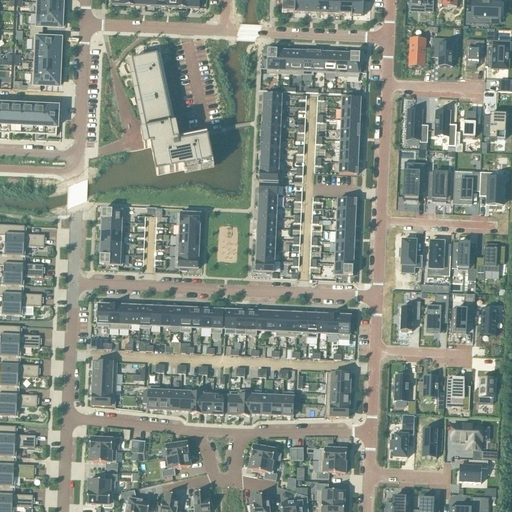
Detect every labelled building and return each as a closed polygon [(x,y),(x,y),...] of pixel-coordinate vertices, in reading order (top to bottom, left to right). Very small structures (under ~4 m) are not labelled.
[(166,0),(166,8),(170,8),(170,9),(177,9),(177,0),(166,0)] [(177,0),(177,9),(183,9),(183,8),(188,9),(188,0),(177,0)] [(188,0),(188,9),(192,9),(192,10),(198,10),(199,1),(201,1),(201,0),(188,0)] [(282,0),(282,13),(294,14),(294,0),(282,0)] [(294,0),(294,14),(305,14),(306,0),(294,0)] [(306,0),(305,14),(317,15),(317,0),(306,0)] [(317,0),(317,15),(328,15),(328,0),(317,0)] [(328,0),(328,15),(340,16),(340,0),(328,0)] [(340,0),(340,16),(351,16),(351,0),(340,0)] [(351,0),(351,16),(363,17),(364,1),(370,1),(370,0),(351,0)] [(409,0),(410,5),(426,6),(425,13),(433,13),(433,0),(409,0)] [(466,13),(465,24),(488,25),(488,20),(500,21),(501,4),(489,4),(489,3),(482,2),(482,4),(472,3),(472,14),(466,13)] [(36,4),(36,14),(62,16),(62,5),(36,4)] [(30,26),(30,33),(43,33),(43,27),(62,28),(62,27),(61,27),(62,16),(36,14),(35,26),(30,26)] [(30,33),(30,39),(32,40),(32,51),(34,51),(60,53),(60,41),(61,41),(61,40),(57,40),(43,39),(43,33),(30,33)] [(432,40),(431,56),(438,57),(438,68),(452,69),(452,60),(455,61),(456,46),(440,46),(440,40),(432,40)] [(484,41),(464,40),(464,55),(466,55),(466,69),(477,69),(478,58),(480,58),(483,58),(484,41)] [(411,41),(410,67),(424,68),(425,42),(411,41)] [(486,44),(485,68),(492,68),(492,70),(508,71),(509,45),(488,44),(486,44)] [(34,51),(34,62),(36,62),(59,63),(60,53),(34,51)] [(265,62),(264,70),(267,70),(267,74),(279,75),(280,52),(268,51),(267,62),(265,62)] [(280,52),(279,75),(290,75),(291,52),(280,52)] [(291,52),(290,75),(301,76),(302,53),(291,52)] [(302,53),(301,76),(313,76),(314,53),(302,53)] [(314,53),(313,76),(313,73),(324,74),(325,54),(314,53)] [(325,54),(324,74),(335,74),(335,77),(336,77),(337,54),(325,54)] [(337,54),(336,77),(347,78),(348,55),(337,54)] [(348,55),(347,78),(359,78),(359,74),(361,74),(362,66),(359,66),(360,55),(348,55)] [(158,56),(133,61),(148,133),(145,134),(147,142),(148,148),(151,147),(154,161),(162,160),(165,174),(184,170),(213,164),(209,144),(207,136),(179,141),(179,140),(178,140),(175,141),(174,141),(173,137),(172,134),(171,128),(172,128),(161,71),(158,71),(157,67),(160,66),(158,56)] [(36,62),(36,73),(59,74),(59,63),(36,62)] [(28,85),(27,91),(40,91),(40,86),(59,87),(59,86),(58,86),(59,74),(36,73),(31,73),(30,85),(28,85)] [(499,81),(499,93),(511,93),(511,81),(499,81)] [(281,107),(282,96),(263,95),(263,106),(281,107)] [(360,111),(360,100),(342,99),(342,110),(360,111)] [(0,106),(0,131),(7,132),(9,132),(10,132),(10,134),(11,107),(10,107),(9,107),(6,107),(6,108),(1,107),(0,106)] [(281,118),(281,107),(263,106),(262,117),(281,118)] [(11,107),(10,134),(11,132),(14,132),(21,133),(21,134),(23,108),(22,108),(17,108),(17,107),(14,107),(12,107),(11,107)] [(23,108),(21,134),(22,134),(22,133),(29,133),(32,133),(32,135),(33,135),(34,108),(33,108),(31,108),(30,108),(30,109),(24,108),(23,108)] [(34,108),(33,135),(33,133),(34,133),(36,133),(44,134),(44,135),(46,109),(44,109),(39,109),(39,108),(37,108),(37,109),(35,108),(34,108)] [(46,109),(44,135),(45,135),(45,134),(55,134),(55,136),(56,136),(57,129),(57,125),(57,122),(57,120),(57,109),(56,109),(56,110),(52,110),(52,109),(49,109),(47,109),(46,109)] [(359,122),(360,111),(342,110),(341,121),(359,122)] [(405,122),(405,130),(407,130),(406,141),(420,141),(420,144),(427,144),(428,133),(428,127),(421,126),(421,123),(422,112),(409,111),(408,111),(407,122),(405,122)] [(442,112),(435,112),(434,137),(448,138),(447,148),(455,148),(456,126),(449,126),(450,113),(443,112),(443,111),(442,111),(442,112)] [(476,114),(464,113),(463,139),(482,140),(482,126),(475,126),(476,114)] [(484,117),(483,137),(489,137),(489,140),(504,141),(506,115),(490,114),(490,118),(484,117)] [(280,129),(281,118),(262,117),(262,128),(280,129)] [(359,132),(359,122),(341,121),(341,132),(359,132)] [(280,140),(280,129),(262,128),(261,139),(280,140)] [(358,143),(359,132),(341,132),(340,142),(358,143)] [(279,150),(280,140),(261,139),(261,150),(279,150)] [(358,154),(358,143),(340,142),(340,153),(358,154)] [(279,161),(279,150),(261,150),(260,160),(279,161)] [(357,165),(358,154),(340,153),(339,164),(357,165)] [(278,172),(279,161),(260,160),(260,171),(278,172)] [(357,176),(357,165),(339,164),(339,175),(357,176)] [(403,197),(402,202),(404,202),(404,201),(417,202),(417,203),(418,203),(418,199),(417,199),(418,190),(425,190),(426,171),(405,170),(405,182),(404,188),(403,188),(403,191),(404,191),(404,197),(403,197)] [(278,183),(278,172),(260,171),(259,182),(278,183)] [(460,201),(460,205),(472,206),(472,192),(479,193),(480,174),(472,173),(472,177),(461,177),(460,181),(453,181),(453,201),(460,201)] [(428,190),(428,201),(434,202),(433,204),(446,204),(446,202),(450,203),(451,179),(450,179),(447,178),(447,174),(433,174),(433,180),(429,180),(428,190)] [(486,198),(486,206),(502,207),(502,206),(503,184),(502,184),(502,180),(499,180),(497,180),(497,175),(488,175),(487,175),(481,175),(481,174),(480,174),(479,193),(479,198),(486,198)] [(259,186),(259,197),(277,198),(278,187),(259,186)] [(259,197),(258,208),(277,209),(277,198),(259,197)] [(355,212),(356,201),(338,200),(337,211),(355,212)] [(258,208),(258,219),(276,219),(277,209),(258,208)] [(102,211),(102,222),(125,223),(125,212),(122,212),(121,212),(121,209),(113,209),(113,212),(102,211)] [(355,223),(355,212),(337,211),(337,222),(355,223)] [(177,214),(177,226),(200,227),(200,215),(189,215),(190,213),(182,212),(182,215),(180,215),(177,214)] [(258,219),(257,229),(276,230),(276,219),(258,219)] [(102,222),(101,233),(121,234),(122,224),(125,224),(125,223),(102,222)] [(354,234),(355,223),(337,222),(336,233),(354,234)] [(0,225),(0,236),(5,237),(4,256),(14,256),(15,235),(24,236),(24,235),(25,227),(0,225)] [(176,236),(199,238),(200,227),(177,226),(180,226),(179,236),(176,236)] [(257,229),(257,240),(275,241),(276,230),(257,229)] [(101,233),(101,244),(124,245),(124,244),(121,244),(121,234),(101,233)] [(354,244),(354,234),(336,233),(336,244),(354,244)] [(15,235),(14,256),(23,257),(24,248),(44,249),(45,236),(24,235),(24,236),(15,235)] [(176,236),(176,247),(199,248),(199,238),(176,236)] [(257,240),(256,251),(275,252),(275,241),(257,240)] [(415,256),(416,242),(402,241),(402,250),(399,249),(399,258),(401,258),(401,275),(414,275),(415,269),(421,269),(422,257),(415,256)] [(429,259),(429,270),(442,271),(441,278),(449,278),(450,258),(443,258),(444,243),(430,243),(429,253),(429,254),(429,255),(429,257),(429,259)] [(101,244),(100,255),(123,256),(124,245),(101,244)] [(353,255),(354,244),(336,244),(335,254),(353,255)] [(453,249),(452,270),(468,270),(467,282),(475,283),(475,280),(476,270),(474,270),(474,258),(469,257),(470,245),(458,244),(458,249),(453,249)] [(475,280),(484,280),(484,272),(499,273),(499,265),(504,265),(505,248),(497,248),(497,246),(484,245),(483,259),(476,259),(476,270),(475,280)] [(176,247),(175,258),(198,259),(199,248),(176,247)] [(256,251),(256,262),(274,263),(275,252),(256,251)] [(353,266),(353,255),(335,254),(335,265),(353,266)] [(0,266),(4,266),(3,277),(3,285),(13,286),(14,265),(23,265),(23,257),(14,256),(4,256),(0,255),(0,266)] [(100,255),(100,266),(110,266),(110,269),(118,269),(118,267),(123,267),(123,256),(100,255)] [(175,258),(175,269),(179,270),(179,272),(187,272),(187,270),(198,270),(198,259),(175,258)] [(256,262),(255,273),(266,273),(266,276),(272,276),(272,274),(274,274),(274,272),(279,273),(280,263),(274,263),(256,262)] [(14,265),(13,286),(22,286),(22,277),(43,278),(43,266),(23,265),(14,265)] [(352,277),(353,266),(335,265),(334,276),(336,276),(336,279),(342,279),(342,277),(352,277)] [(0,285),(0,296),(3,296),(2,309),(2,317),(11,317),(12,295),(22,295),(22,286),(13,286),(3,285),(0,285)] [(12,295),(11,317),(21,317),(21,307),(41,308),(42,296),(22,295),(12,295)] [(452,310),(450,335),(466,336),(467,324),(467,318),(467,314),(474,314),(475,296),(464,295),(463,310),(452,310)] [(448,297),(435,296),(434,308),(427,308),(426,333),(440,334),(441,324),(441,315),(447,315),(448,315),(448,297)] [(401,308),(400,332),(412,333),(412,319),(419,319),(420,303),(412,303),(412,309),(401,308)] [(96,312),(95,319),(98,319),(97,327),(108,328),(108,330),(109,330),(110,306),(98,306),(98,312),(96,312)] [(110,306),(109,330),(119,331),(121,307),(110,306)] [(121,307),(119,331),(130,331),(131,307),(121,307)] [(131,307),(130,331),(130,326),(140,327),(139,329),(140,329),(141,308),(131,307)] [(141,308),(140,329),(150,330),(151,308),(141,308)] [(151,308),(150,330),(151,327),(160,328),(161,309),(151,308)] [(161,309),(160,328),(171,328),(171,309),(161,309)] [(171,309),(171,328),(180,328),(180,333),(181,333),(182,310),(171,309)] [(182,310),(181,333),(191,334),(192,310),(182,310)] [(192,310),(191,334),(191,329),(201,329),(202,311),(192,310)] [(496,311),(482,311),(482,310),(481,310),(480,336),(495,336),(495,337),(496,337),(497,311),(496,311)] [(201,329),(201,337),(211,338),(211,335),(212,311),(202,311),(201,329)] [(212,311),(211,335),(222,335),(222,330),(223,312),(212,311)] [(226,312),(225,330),(236,331),(237,312),(226,312)] [(237,312),(236,331),(245,331),(245,336),(246,336),(247,313),(237,312)] [(247,313),(246,336),(256,337),(257,313),(247,313)] [(257,313),(256,337),(256,332),(266,332),(267,314),(257,313)] [(267,314),(266,332),(276,333),(276,338),(277,314),(267,314)] [(277,314),(276,338),(286,338),(287,314),(277,314)] [(287,314),(286,338),(297,338),(298,315),(287,314)] [(298,315),(297,338),(297,336),(306,337),(306,339),(307,339),(308,315),(298,315)] [(308,315),(307,339),(317,339),(318,316),(308,315)] [(318,316),(317,339),(318,335),(327,335),(327,337),(328,316),(318,316)] [(328,316),(327,337),(338,338),(337,340),(338,340),(339,317),(328,316)] [(339,317),(338,340),(349,341),(350,332),(352,333),(352,326),(350,326),(350,317),(339,317)] [(0,337),(1,337),(0,354),(0,356),(9,357),(10,336),(20,336),(20,328),(0,326),(0,337)] [(10,336),(9,357),(19,358),(19,348),(39,349),(40,337),(20,336),(10,336)] [(0,386),(8,387),(9,366),(19,366),(19,358),(9,357),(0,356),(0,386)] [(94,363),(93,374),(117,375),(117,364),(113,364),(94,363)] [(9,366),(8,387),(18,387),(18,378),(38,379),(39,367),(19,366),(9,366)] [(93,374),(93,385),(116,386),(117,375),(93,374)] [(327,374),(326,385),(350,386),(350,375),(331,374),(327,374)] [(396,376),(394,402),(408,403),(409,383),(409,377),(396,376)] [(418,383),(417,392),(423,392),(423,398),(437,399),(437,404),(444,405),(444,394),(437,394),(437,390),(438,378),(424,377),(424,383),(418,383)] [(447,380),(446,407),(447,407),(448,407),(460,408),(462,408),(462,412),(468,412),(469,398),(463,398),(464,379),(452,379),(452,381),(447,380)] [(474,392),(473,404),(493,405),(494,381),(480,380),(480,392),(474,392)] [(93,385),(92,396),(116,397),(116,386),(93,385)] [(326,385),(326,395),(349,396),(350,386),(326,385)] [(0,417),(7,418),(8,396),(17,396),(18,387),(8,387),(0,386),(0,417)] [(147,405),(147,411),(153,411),(158,411),(159,388),(148,387),(148,392),(147,398),(147,405)] [(159,388),(158,411),(163,412),(167,412),(169,412),(170,390),(160,390),(160,388),(159,388)] [(170,390),(169,412),(175,412),(180,412),(181,391),(170,390)] [(181,391),(180,412),(190,413),(190,415),(191,394),(181,393),(181,391)] [(228,403),(227,416),(233,417),(236,417),(239,417),(240,391),(239,391),(239,393),(228,393),(228,395),(228,398),(228,403)] [(240,391),(239,417),(241,417),(244,417),(248,417),(250,392),(240,391)] [(250,392),(248,417),(250,417),(250,416),(252,416),(255,416),(260,416),(261,392),(250,392)] [(261,392),(260,416),(265,416),(269,416),(271,417),(272,395),(262,395),(262,392),(261,392)] [(272,395),(271,417),(273,417),(277,417),(282,417),(283,393),(282,393),(282,396),(272,395)] [(283,393),(282,417),(287,417),(290,417),(293,417),(293,416),(293,411),(293,405),(294,399),(294,394),(287,393),(283,393)] [(191,394),(190,415),(195,415),(199,415),(201,415),(202,394),(191,394)] [(202,394),(201,415),(203,415),(207,415),(212,416),(213,394),(212,394),(212,397),(203,396),(203,394),(202,394)] [(213,394),(212,416),(218,416),(223,416),(224,397),(224,395),(213,394)] [(326,395),(325,406),(349,407),(349,396),(326,395)] [(8,396),(7,418),(16,418),(17,408),(37,409),(37,397),(17,396),(8,396)] [(92,396),(92,407),(111,408),(115,408),(116,403),(116,397),(92,396)] [(325,416),(325,418),(329,418),(332,418),(348,419),(349,407),(325,406),(325,416)] [(390,441),(389,451),(393,451),(393,459),(407,460),(408,436),(413,437),(414,417),(402,417),(401,435),(394,435),(394,441),(390,441)] [(452,426),(451,441),(461,442),(467,442),(467,445),(466,450),(480,451),(480,450),(481,442),(482,442),(485,442),(488,442),(489,429),(482,428),(482,427),(473,427),(473,425),(462,424),(462,426),(452,426)] [(0,456),(5,457),(6,436),(15,436),(16,428),(0,426),(0,456)] [(422,431),(421,459),(436,460),(436,452),(442,452),(443,431),(422,431)] [(6,436),(5,457),(14,457),(15,448),(35,449),(36,437),(15,436),(6,436)] [(90,443),(90,451),(117,453),(117,452),(114,452),(115,443),(115,440),(90,439),(90,443)] [(132,444),(131,454),(137,454),(139,442),(132,441),(132,444)] [(139,442),(137,454),(144,455),(145,444),(145,442),(139,442)] [(175,446),(165,447),(167,459),(189,455),(187,446),(187,444),(183,444),(175,446)] [(254,450),(252,458),(275,463),(277,452),(277,451),(254,447),(254,450)] [(319,454),(319,462),(346,463),(346,458),(346,456),(346,451),(319,450),(319,454)] [(90,451),(89,464),(103,464),(105,464),(105,470),(118,471),(118,464),(116,464),(116,460),(117,453),(90,451)] [(168,471),(162,472),(163,478),(175,477),(174,470),(177,470),(181,469),(190,468),(189,456),(189,455),(167,459),(168,471)] [(0,486),(4,487),(5,466),(14,466),(14,457),(5,457),(0,456),(0,486)] [(252,458),(249,471),(258,472),(262,473),(265,473),(264,480),(271,481),(276,482),(277,476),(273,475),(275,463),(252,458)] [(459,467),(458,484),(459,484),(481,485),(481,469),(487,470),(488,462),(482,462),(473,461),(472,467),(468,467),(459,467)] [(318,473),(316,473),(317,480),(329,481),(329,474),(345,475),(346,463),(319,462),(318,473)] [(5,466),(4,487),(13,487),(14,478),(34,479),(34,474),(34,467),(14,466),(5,466)] [(88,480),(88,493),(114,494),(115,487),(115,482),(117,482),(117,476),(104,475),(104,481),(88,480)] [(316,485),(316,492),(317,492),(317,503),(344,505),(344,493),(328,492),(328,486),(316,485)] [(0,511),(2,511),(3,495),(13,496),(13,487),(4,487),(0,486),(0,511)] [(122,494),(121,501),(129,503),(127,511),(148,511),(150,504),(135,501),(136,498),(134,491),(122,494)] [(88,493),(87,505),(103,505),(103,509),(112,509),(113,495),(114,495),(114,494),(88,493)] [(195,510),(188,510),(188,511),(210,511),(210,510),(209,501),(207,501),(206,493),(193,495),(195,510)] [(3,495),(2,511),(11,511),(12,508),(32,509),(33,497),(13,496),(3,495)] [(160,511),(175,511),(177,505),(178,500),(178,498),(165,495),(164,503),(162,503),(160,511)] [(294,504),(281,505),(281,511),(308,511),(308,508),(307,498),(296,495),(294,501),(294,504)] [(255,505),(253,505),(253,511),(268,511),(268,498),(268,497),(267,497),(255,498),(255,505)] [(405,499),(393,498),(392,504),(387,504),(386,511),(409,511),(410,509),(405,509),(405,499)] [(414,511),(413,511),(439,511),(439,507),(434,507),(434,504),(434,500),(419,499),(419,511),(414,511)] [(448,508),(448,511),(488,511),(489,502),(489,499),(471,499),(471,501),(471,510),(451,509),(448,508)] [(317,503),(317,504),(318,504),(317,511),(343,511),(344,505),(317,503)]
